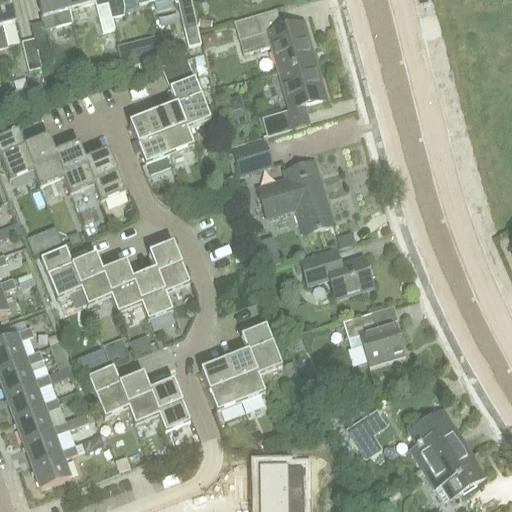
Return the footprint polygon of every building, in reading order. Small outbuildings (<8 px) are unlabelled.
[(7,0),(0,0),(0,52),(7,51),(2,30),(14,27),(7,0)] [(72,26),(68,13),(64,0),(37,0),(42,19),(40,19),(42,24),(31,27),(34,42),(37,53),(49,49),(45,33),(72,26)] [(64,0),(68,13),(96,5),(94,0),(64,0)] [(190,2),(177,5),(188,50),(201,47),(198,36),(190,2)] [(104,35),(115,32),(108,7),(97,10),(104,35)] [(261,36),(256,18),(233,25),(243,58),(270,50),(277,74),(313,64),(305,35),(302,36),(299,26),(266,36),(265,34),(261,36)] [(122,70),(163,61),(157,38),(117,48),(122,70)] [(40,61),(37,53),(34,42),(22,45),(30,74),(42,71),(40,61)] [(313,64),(277,74),(288,112),(261,121),(267,140),(311,128),(305,108),(321,103),(319,94),(322,93),(313,64)] [(186,133),(187,133),(211,123),(194,82),(170,92),(176,108),(186,133)] [(194,150),(187,133),(186,133),(176,108),(154,117),(170,159),(194,150)] [(146,169),(170,159),(154,117),(129,128),(146,169)] [(23,150),(24,150),(17,133),(0,140),(0,160),(9,184),(33,175),(23,150)] [(54,157),(55,156),(48,140),(24,150),(23,150),(33,175),(40,191),(63,182),(54,157)] [(280,160),(298,153),(294,141),(276,147),(280,160)] [(239,180),(273,170),(265,142),(232,153),(239,180)] [(84,165),(86,164),(79,147),(55,156),(54,157),(63,182),(70,198),(94,189),(84,165)] [(84,165),(94,189),(101,206),(125,196),(108,155),(86,164),(84,165)] [(332,229),(313,166),(284,174),(287,183),(257,192),(265,220),(295,211),(303,237),(332,229)] [(0,233),(0,243),(20,236),(17,227),(0,233)] [(34,257),(41,254),(36,240),(28,243),(34,257)] [(343,252),(347,262),(363,256),(359,246),(343,252)] [(155,272),(165,297),(189,288),(172,247),(148,256),(155,273),(155,272)] [(71,269),(72,268),(65,252),(41,262),(57,303),(81,293),(71,269)] [(340,269),(335,254),(300,265),(308,289),(329,282),(335,303),(372,292),(363,261),(340,269)] [(101,276),(102,275),(96,259),(72,268),(71,269),(81,293),(87,310),(110,300),(101,276)] [(131,282),(133,282),(126,265),(102,275),(101,276),(110,300),(117,317),(141,307),(131,282)] [(172,314),(165,297),(155,272),(155,273),(133,282),(131,282),(141,307),(147,324),(172,314)] [(36,287),(31,276),(17,281),(21,293),(36,287)] [(0,318),(6,316),(0,299),(0,297),(15,292),(12,283),(0,287),(0,318)] [(348,342),(360,339),(369,371),(405,360),(394,325),(376,331),(372,316),(343,325),(348,342)] [(0,373),(24,364),(23,361),(17,346),(32,340),(29,332),(26,333),(23,325),(0,333),(0,373)] [(257,380),(258,380),(282,370),(265,329),(240,339),(247,355),(257,380)] [(33,388),(32,384),(26,370),(41,364),(38,355),(23,361),(24,364),(0,373),(0,386),(5,399),(33,388)] [(265,395),(258,380),(257,380),(247,355),(224,365),(239,405),(265,395)] [(217,414),(239,405),(224,365),(201,374),(217,414)] [(47,379),(50,388),(71,380),(68,371),(47,379)] [(118,388),(119,388),(113,371),(88,381),(104,421),(127,412),(118,388)] [(160,419),(150,394),(144,378),(119,388),(118,388),(127,412),(134,429),(159,420),(160,419)] [(35,393),(50,388),(47,379),(32,384),(33,388),(5,399),(14,423),(42,412),(41,409),(35,393)] [(310,390),(318,405),(333,399),(325,383),(310,390)] [(160,419),(159,420),(165,435),(190,426),(174,385),(150,394),(160,419)] [(51,436),(49,432),(44,417),(59,411),(56,403),(41,409),(42,412),(14,423),(22,446),(51,436)] [(421,474),(464,447),(443,414),(409,435),(417,448),(416,449),(417,450),(409,455),(421,474)] [(85,418),(64,426),(67,435),(88,427),(85,418)] [(380,453),(372,439),(362,424),(347,434),(365,463),(380,453)] [(53,441),(67,435),(64,426),(49,432),(51,436),(22,446),(31,470),(60,460),(58,455),(53,441)] [(73,450),(76,458),(77,458),(79,460),(104,450),(100,440),(74,450),(73,450)] [(464,447),(421,474),(433,494),(443,487),(452,502),(485,482),(464,447)] [(73,450),(74,450),(73,450),(58,455),(60,460),(31,470),(40,494),(69,484),(62,465),(77,459),(76,458),(73,450)] [(302,471),(258,472),(259,499),(303,498),(302,471)] [(333,485),(324,485),(324,497),(333,497),(333,485)] [(324,510),(333,510),(333,497),(324,497),(324,510)] [(302,511),(303,498),(259,499),(259,511),(302,511)]
